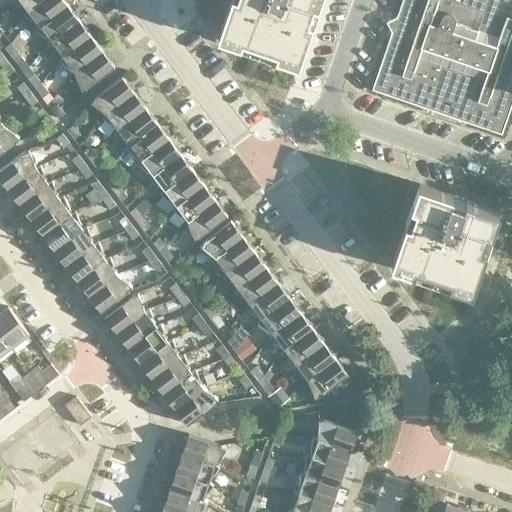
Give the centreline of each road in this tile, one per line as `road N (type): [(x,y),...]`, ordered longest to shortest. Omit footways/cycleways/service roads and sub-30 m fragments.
road 1 (unclassified): [(416,390),(399,354),(259,164)]
road 2 (unclassified): [(259,164),(134,0)]
road 3 (residential): [(335,108),(511,168)]
road 4 (residential): [(122,511),(148,436),(92,361)]
road 5 (residential): [(92,361),(0,237)]
road 6 (residential): [(416,390),(367,511)]
